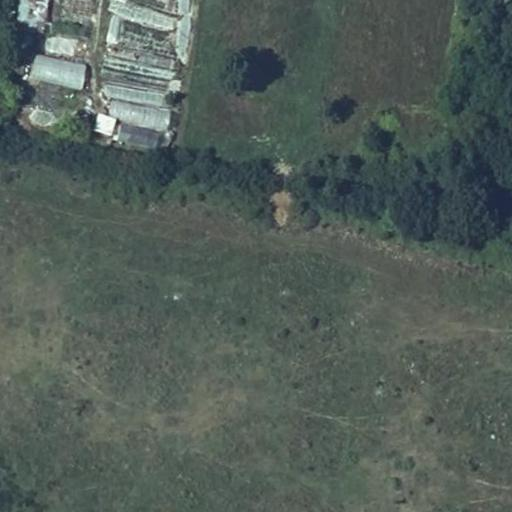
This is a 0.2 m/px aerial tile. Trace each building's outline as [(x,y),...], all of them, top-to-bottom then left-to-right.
[(42,33),(46,0),(20,0),(16,30),(42,33)] [(420,0),(416,26),(434,29),(439,0),(420,0)] [(83,87),(85,62),(33,56),(30,81),(83,87)] [(110,120),(163,123),(165,92),(112,88),(110,120)] [(91,133),(111,137),(115,117),(95,113),(91,133)]
